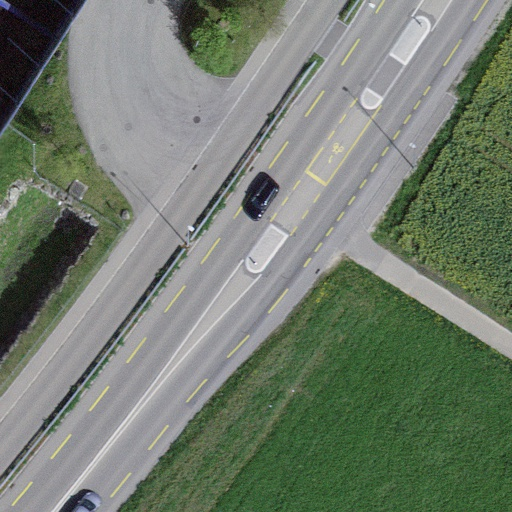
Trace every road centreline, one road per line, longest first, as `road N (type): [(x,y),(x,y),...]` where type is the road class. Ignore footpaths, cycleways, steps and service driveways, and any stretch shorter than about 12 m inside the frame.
road 1 (primary): [(413,0),(282,189),(37,511)]
road 2 (track): [(511,339),(282,189)]
